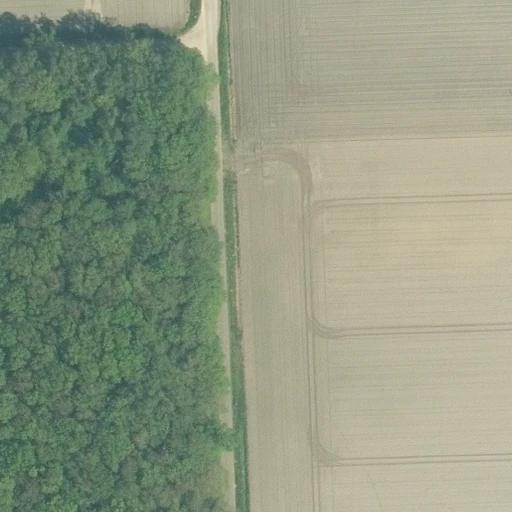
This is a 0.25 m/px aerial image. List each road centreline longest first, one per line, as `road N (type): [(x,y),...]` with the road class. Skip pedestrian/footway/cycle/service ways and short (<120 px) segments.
road 1 (unclassified): [(226,511),(207,0)]
road 2 (track): [(209,48),(0,56)]
